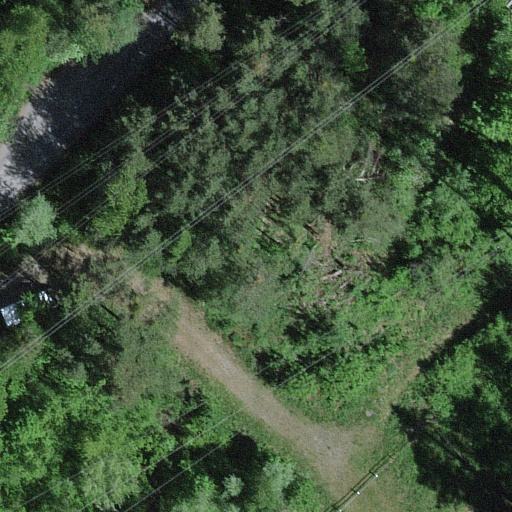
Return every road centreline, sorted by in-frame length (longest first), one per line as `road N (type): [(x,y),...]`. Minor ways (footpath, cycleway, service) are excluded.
road 1 (track): [(0,296),(57,256),(102,261),(157,290),(353,470)]
road 2 (track): [(0,184),(169,0)]
